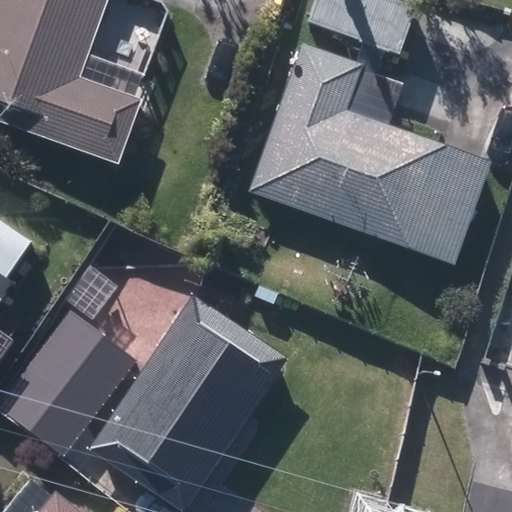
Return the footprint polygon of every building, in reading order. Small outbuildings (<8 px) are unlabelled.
[(0,0),(0,131),(119,175),(143,109),(136,106),(147,75),(92,55),(112,0),(0,0)] [(374,0),(315,0),(304,31),(392,63),(410,13),(374,0)] [(249,200),(456,274),(493,170),(349,117),(365,71),(302,48),(249,200)] [(99,258),(120,273),(137,247),(116,233),(99,258)] [(66,306),(99,329),(123,295),(91,272),(66,306)] [(0,310),(14,290),(0,280),(0,310)] [(142,511),(152,498),(172,511),(189,511),(289,366),(258,345),(275,320),(241,297),(223,323),(195,304),(91,456),(125,479),(113,496),(137,511),(142,511)] [(0,411),(0,413),(67,464),(140,368),(73,317),(0,411)] [(73,511),(57,498),(45,511),(73,511)]
